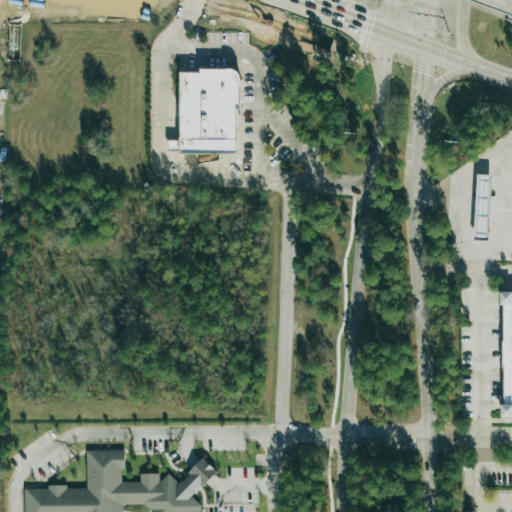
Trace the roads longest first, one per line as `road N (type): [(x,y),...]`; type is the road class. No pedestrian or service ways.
road 1 (tertiary): [(386,38),(342,511)]
road 2 (tertiary): [(427,511),(416,166)]
road 3 (primary): [(386,38),(511,85)]
